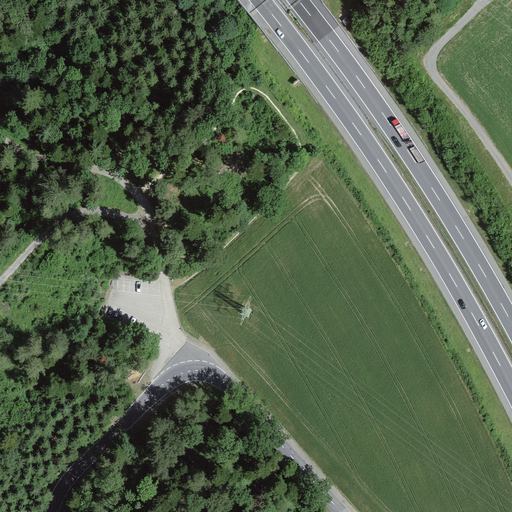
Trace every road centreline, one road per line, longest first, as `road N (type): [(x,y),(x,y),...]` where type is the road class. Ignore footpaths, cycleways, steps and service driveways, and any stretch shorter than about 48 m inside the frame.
road 1 (motorway): [(260,0),(396,188),(511,389)]
road 2 (unclassified): [(53,511),(81,465),(146,401),(194,371),(222,379),(341,511)]
road 3 (motorway): [(511,322),(423,173),(298,0)]
road 4 (track): [(194,371),(175,338),(150,213),(104,171)]
road 5 (track): [(156,230),(105,212),(73,213),(0,283)]
